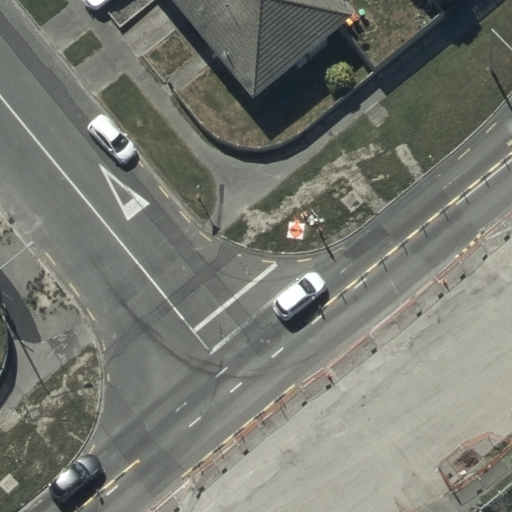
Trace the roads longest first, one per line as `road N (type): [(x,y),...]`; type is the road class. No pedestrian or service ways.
road 1 (residential): [(0,89),(286,443)]
road 2 (primary): [(286,443),(511,258)]
